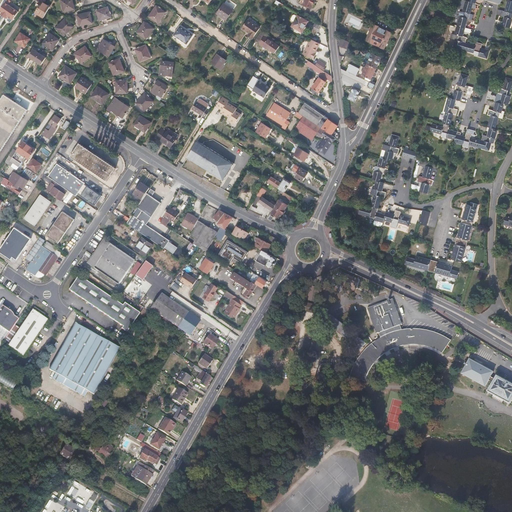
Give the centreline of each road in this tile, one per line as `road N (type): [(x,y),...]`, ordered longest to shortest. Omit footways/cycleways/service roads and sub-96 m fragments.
road 1 (secondary): [(274,289),(145,511)]
road 2 (residential): [(142,153),(47,298),(4,270)]
road 3 (residential): [(165,0),(342,117)]
road 4 (secondary): [(322,263),(343,261),(511,349)]
road 5 (secondary): [(511,341),(326,246)]
road 6 (secondary): [(345,155),(426,0)]
road 7 (secondary): [(418,0),(356,131),(345,138)]
road 8 (tertiary): [(270,228),(142,153)]
road 9 (residential): [(511,320),(492,279),(494,187)]
road 10 (unknown): [(335,306),(394,298),(448,332)]
road 11 (tertiary): [(142,153),(39,87)]
